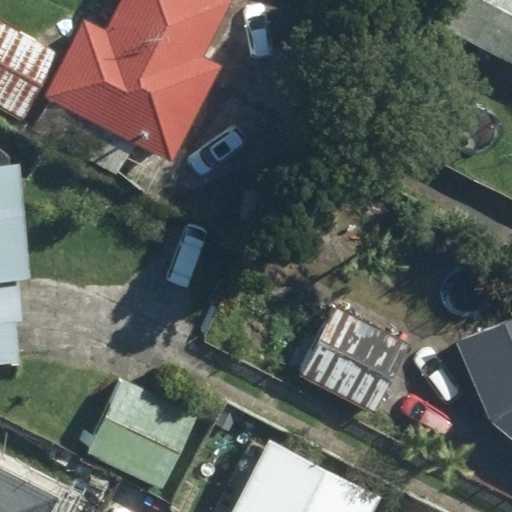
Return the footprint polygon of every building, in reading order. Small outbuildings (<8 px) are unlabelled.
[(0,17),(0,111),(18,123),(17,124),(111,180),(134,143),(169,164),(226,70),(200,54),(232,0),(116,0),(102,24),(83,12),(58,53),(0,17)] [(511,0),(436,0),(427,19),(511,63),(511,0)] [(0,361),(18,361),(15,277),(25,277),(21,167),(0,167),(0,361)] [(334,299),(296,375),(372,413),(410,338),(334,299)] [(511,311),(451,339),(487,422),(511,442),(511,311)] [(122,374),(83,449),(159,489),(198,414),(122,374)] [(272,436),(264,451),(251,444),(214,511),(367,511),(378,493),(272,436)] [(0,468),(0,511),(59,511),(64,503),(0,468)]
